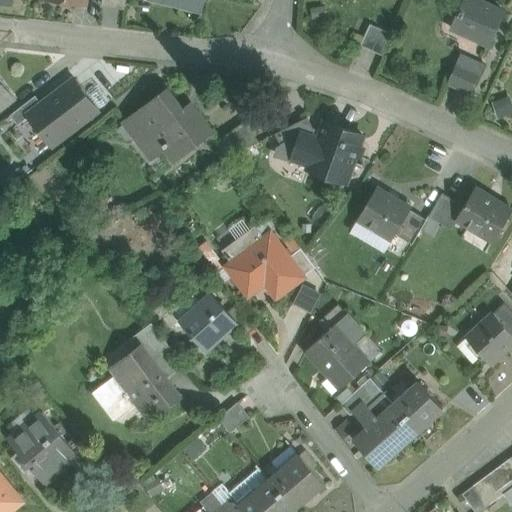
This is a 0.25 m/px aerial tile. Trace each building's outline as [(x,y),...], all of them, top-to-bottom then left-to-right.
[(159,0),(196,9),(198,0),(159,0)] [(503,12),(477,0),(464,0),(451,29),(488,46),(503,12)] [(392,35),(370,25),(361,46),(382,56),(392,35)] [(479,74),(457,64),(448,84),(470,94),(479,74)] [(0,80),(0,108),(13,98),(0,80)] [(42,105),(30,114),(31,115),(53,144),(98,110),(75,80),(42,105)] [(185,114),(167,90),(124,123),(136,139),(141,135),(156,155),(172,143),(181,155),(211,132),(193,108),(185,114)] [(511,95),(494,100),(498,117),(511,112),(511,95)] [(35,96),(10,116),(17,126),(31,115),(30,114),(42,105),(35,96)] [(296,149),(301,134),(312,129),(307,118),(275,135),(280,146),(284,144),(296,149)] [(362,136),(325,122),(321,132),(312,129),(301,134),(296,149),(292,159),(309,165),(308,170),(345,183),(362,136)] [(240,126),(218,143),(229,158),(254,145),(240,126)] [(280,146),(277,148),(274,156),(288,161),(292,159),(296,149),(284,144),(280,146)] [(411,209),(376,188),(357,220),(392,240),(411,209)] [(511,210),(476,188),(464,207),(457,220),(493,241),(511,210)] [(442,194),(429,217),(441,224),(455,202),(442,194)] [(464,207),(455,202),(441,224),(451,230),(457,220),(464,207)] [(426,220),(414,213),(400,237),(412,244),(426,220)] [(288,257),(270,233),(262,240),(254,229),(224,252),(229,257),(228,258),(230,260),(231,260),(232,262),(226,267),(243,290),(260,277),(276,299),(303,278),(289,258),(288,257)] [(316,271),(300,249),(289,258),(303,278),(305,280),(316,271)] [(227,314),(210,295),(179,322),(206,352),(236,325),(227,314)] [(239,304),(227,314),(236,325),(245,336),(256,327),(239,304)] [(338,305),(319,322),(327,332),(335,325),(335,326),(347,315),(338,305)] [(511,311),(508,307),(497,316),(511,333),(511,311)] [(511,333),(497,316),(493,312),(466,337),(490,364),(511,344),(511,333)] [(335,326),(335,325),(327,332),(306,351),(321,368),(324,365),(344,386),(369,363),(335,326)] [(165,381),(149,360),(158,353),(142,331),(130,339),(142,355),(92,393),(113,421),(137,403),(150,419),(181,396),(168,378),(165,381)] [(184,367),(168,345),(158,353),(149,360),(165,381),(168,378),(184,367)] [(384,394),(370,378),(340,405),(350,416),(354,412),(353,411),(364,402),(368,407),(369,408),(384,394)] [(419,382),(393,405),(417,431),(443,408),(419,382)] [(384,394),(369,408),(378,419),(393,405),(384,394)] [(417,431),(393,405),(378,419),(369,408),(368,407),(364,402),(353,411),(354,412),(368,428),(355,439),(379,466),(417,431)] [(237,404),(218,419),(230,433),(248,418),(237,404)] [(67,443),(42,413),(8,441),(20,455),(28,449),(36,459),(28,465),(44,484),(71,461),(78,456),(67,443)] [(97,456),(78,434),(67,443),(78,456),(71,461),(79,471),(97,456)] [(300,455),(269,481),(293,509),(324,483),(300,455)] [(511,460),(511,459),(501,466),(511,481),(511,460)] [(511,481),(501,466),(491,473),(506,493),(511,487),(511,481)] [(269,481),(259,468),(229,493),(233,497),(240,505),(238,507),(242,511),(289,511),(293,509),(269,481)] [(506,493),(491,473),(482,480),(496,500),(504,494),(506,493)] [(0,474),(0,511),(10,511),(23,502),(0,474)] [(496,500),(482,480),(472,488),(486,507),(496,500)] [(106,511),(118,502),(103,483),(85,498),(95,511),(106,511)] [(240,505),(233,497),(223,506),(227,511),(242,511),(238,507),(240,505)]
